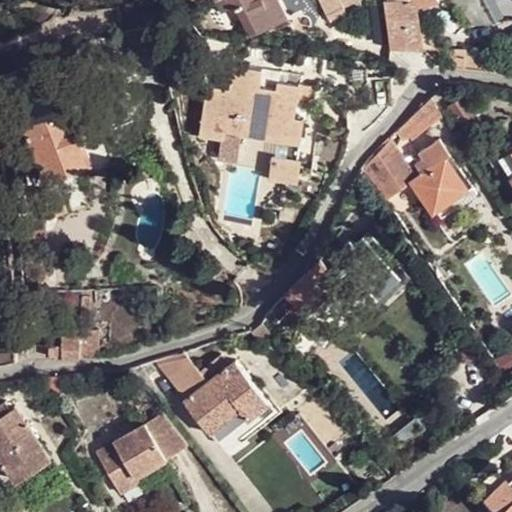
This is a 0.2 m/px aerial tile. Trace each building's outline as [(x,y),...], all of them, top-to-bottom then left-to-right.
[(221,0),(234,0),(239,8),(254,38),(291,21),(280,0),(219,0),(220,1),(221,0)] [(227,15),(239,8),(234,0),(221,0),(220,1),(227,15)] [(320,0),(330,17),(362,0),(320,0)] [(387,0),(390,25),(420,25),(418,6),(416,0),(387,0)] [(461,0),(476,27),(498,24),(485,0),(461,0)] [(420,25),(390,25),(393,50),(424,51),(420,25)] [(159,26),(129,33),(136,62),(166,56),(160,28),(159,26)] [(439,27),(432,28),(434,55),(441,55),(439,27)] [(450,67),(467,69),(468,58),(468,52),(450,52),(450,67)] [(467,69),(484,71),(485,60),(468,58),(467,69)] [(484,71),(511,73),(511,60),(502,59),(502,61),(485,60),(484,71)] [(300,105),(304,85),(281,82),(280,89),(264,86),(266,68),(213,60),(212,66),(205,72),(211,78),(203,135),(227,139),(228,132),(231,116),(244,118),(243,127),(280,133),(279,141),(303,145),(307,118),(299,117),(300,105)] [(393,107),(389,65),(363,61),(357,101),(393,107)] [(67,67),(43,76),(49,91),(66,85),(73,82),(67,67)] [(315,87),(304,85),(300,105),(312,108),(315,87)] [(453,107),(470,134),(485,125),(467,98),(453,107)] [(28,123),(49,115),(43,99),(22,107),(28,123)] [(39,194),(50,220),(72,212),(62,189),(61,185),(55,187),(52,181),(78,171),(97,163),(88,141),(83,126),(74,105),(49,115),(28,123),(25,124),(35,148),(25,150),(31,166),(30,167),(41,193),(39,194)] [(242,134),(243,127),(244,118),(231,116),(228,132),(242,134)] [(91,124),(83,126),(88,141),(97,138),(91,124)] [(345,154),(348,155),(351,130),(321,126),(313,178),(332,180),(345,154)] [(242,134),(279,141),(280,133),(243,127),(242,134)] [(372,159),(366,168),(389,202),(416,184),(436,212),(438,211),(453,201),(471,189),(459,171),(463,168),(442,137),(422,151),(427,159),(415,167),(394,138),(372,159)] [(511,153),(502,159),(509,170),(511,174),(511,153)] [(277,155),(272,189),(287,191),(288,183),(298,184),(301,159),(277,155)] [(492,160),(501,175),(509,170),(502,159),(500,155),(492,160)] [(82,182),(78,171),(52,181),(55,187),(61,185),(62,189),(82,182)] [(459,209),(453,201),(438,211),(444,218),(459,209)] [(54,281),(50,220),(39,224),(40,230),(37,230),(37,237),(26,237),(28,274),(31,274),(32,280),(42,279),(43,282),(54,281)] [(324,262),(303,281),(290,293),(310,314),(365,263),(341,242),(329,267),(324,262)] [(85,299),(83,330),(89,331),(92,300),(85,299)] [(276,335),(265,322),(254,332),(264,344),(276,335)] [(63,361),(82,358),(83,330),(64,330),(63,348),(50,348),(50,358),(56,358),(56,361),(63,361)] [(279,338),(287,347),(296,339),(289,330),(279,338)] [(288,349),(297,359),(302,355),(293,345),(288,349)] [(204,374),(212,383),(234,366),(226,356),(204,374)] [(162,367),(189,401),(212,383),(204,374),(191,357),(162,367)] [(212,383),(189,401),(188,403),(212,434),(243,409),(250,418),(271,402),(260,388),(240,362),(234,366),(212,383)] [(152,363),(144,366),(152,377),(159,372),(152,363)] [(61,387),(61,377),(48,378),(48,388),(61,387)] [(279,413),(271,402),(250,418),(219,442),(229,453),(279,413)] [(54,459),(17,406),(6,414),(0,406),(0,451),(21,481),(54,459)] [(166,411),(101,462),(130,500),(148,486),(144,481),(192,444),(166,411)] [(276,431),(308,475),(332,457),(300,413),(276,431)] [(503,489),(483,508),(485,511),(511,511),(511,486),(506,492),(503,489)]
